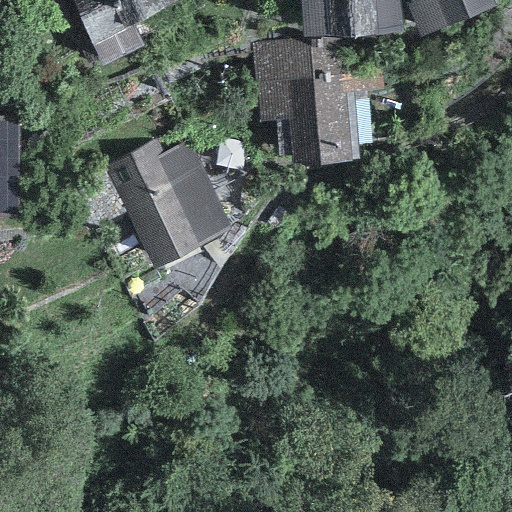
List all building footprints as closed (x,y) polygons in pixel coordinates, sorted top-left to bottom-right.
[(75,0),(103,52),(143,32),(132,11),(153,0),(75,0)] [(301,0),(302,26),(396,21),(394,0),(301,0)] [(407,0),(420,28),(482,0),(407,0)] [(336,45),(255,50),(258,113),(273,112),(276,152),(356,148),(352,89),(382,87),(380,52),(337,54),(336,45)] [(18,114),(0,113),(0,203),(17,203),(18,114)] [(187,136),(161,150),(155,138),(70,184),(90,223),(128,203),(156,256),(230,217),(187,136)]
